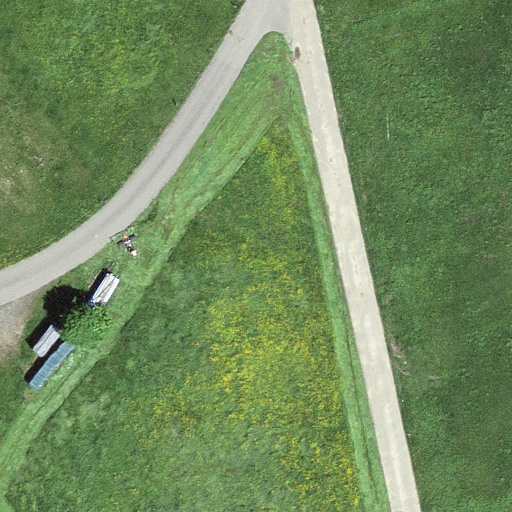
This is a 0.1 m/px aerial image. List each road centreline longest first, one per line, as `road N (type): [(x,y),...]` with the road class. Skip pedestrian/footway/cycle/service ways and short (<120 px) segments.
road 1 (track): [(267,0),(182,146),(93,246),(0,308)]
road 2 (track): [(404,511),(374,360)]
